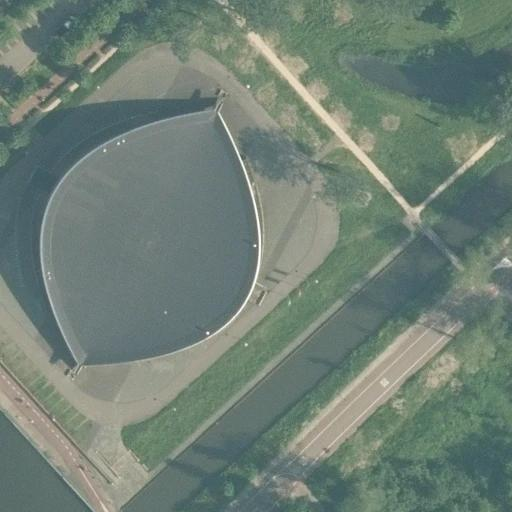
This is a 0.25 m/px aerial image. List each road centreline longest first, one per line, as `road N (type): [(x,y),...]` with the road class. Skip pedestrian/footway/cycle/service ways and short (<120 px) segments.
road 1 (unclassified): [(0,318),(82,407),(115,420),(156,404),(310,263),(329,224),(320,189),(208,68),(174,55),(133,71),(0,193)]
road 2 (residential): [(249,511),(502,270)]
